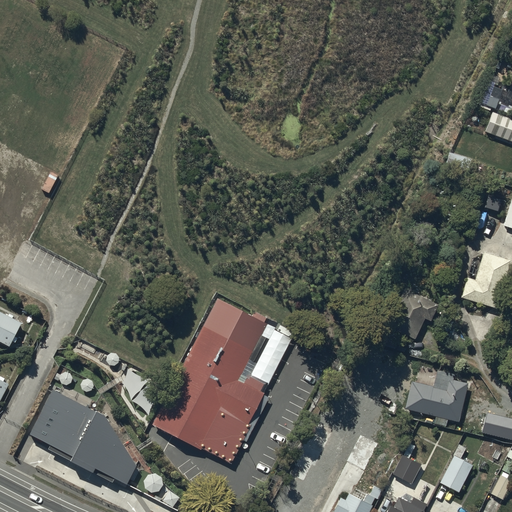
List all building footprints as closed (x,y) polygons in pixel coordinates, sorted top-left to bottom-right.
[(59,107),(95,39),(73,27),(64,46),(9,17),(0,33),(0,44),(52,72),(39,97),(59,107)] [(0,98),(10,79),(0,73),(0,98)] [(499,78),(493,76),(490,83),(497,85),(499,78)] [(511,120),(493,113),(485,133),(511,142),(511,120)] [(472,160),(450,153),(446,165),(468,172),(472,160)] [(501,201),(488,197),(485,208),(497,212),(501,201)] [(511,199),(503,226),(511,228),(511,199)] [(141,271),(60,228),(49,247),(131,290),(141,271)] [(508,262),(484,254),(475,281),(467,278),(461,298),(492,309),(508,262)] [(440,305),(404,288),(386,326),(414,340),(425,319),(431,322),(440,305)] [(268,328),(218,303),(155,428),(231,466),(267,394),(241,381),(268,328)] [(22,324),(0,312),(0,341),(10,347),(22,324)] [(394,348),(397,337),(382,333),(379,344),(394,348)] [(178,358),(163,350),(155,363),(170,372),(178,358)] [(455,375),(438,371),(434,388),(412,382),(405,410),(460,422),(468,385),(453,382),(455,375)] [(0,402),(9,385),(0,380),(0,402)] [(53,388),(30,434),(125,482),(136,463),(105,414),(53,388)] [(397,409),(386,406),(384,412),(396,415),(397,409)] [(511,436),(511,419),(487,413),(482,434),(511,441),(511,436)] [(336,422),(322,415),(318,422),(333,429),(336,422)] [(448,422),(436,419),(435,424),(446,427),(448,422)] [(334,432),(315,422),(303,445),(323,455),(334,432)] [(376,433),(366,428),(362,436),(372,441),(376,433)] [(379,445),(360,436),(347,463),(365,472),(379,445)] [(415,447),(410,445),(404,456),(409,459),(415,447)] [(466,450),(459,446),(454,456),(461,459),(466,450)] [(344,458),(337,454),(329,468),(336,472),(344,458)] [(421,466),(402,457),(393,475),(412,485),(421,466)] [(473,466),(454,457),(440,484),(459,493),(473,466)] [(511,470),(511,463),(507,461),(502,471),(510,475),(511,470)] [(317,511),(333,482),(310,471),(305,481),(299,478),(286,504),(291,506),(288,511),(317,511)] [(511,482),(500,476),(491,495),(502,501),(511,482)] [(382,491),(374,487),(370,496),(378,499),(382,491)] [(370,511),(373,507),(349,495),(346,501),(341,499),(334,511),(370,511)] [(423,511),(427,506),(414,500),(412,505),(399,499),(394,509),(391,507),(388,511),(423,511)]
